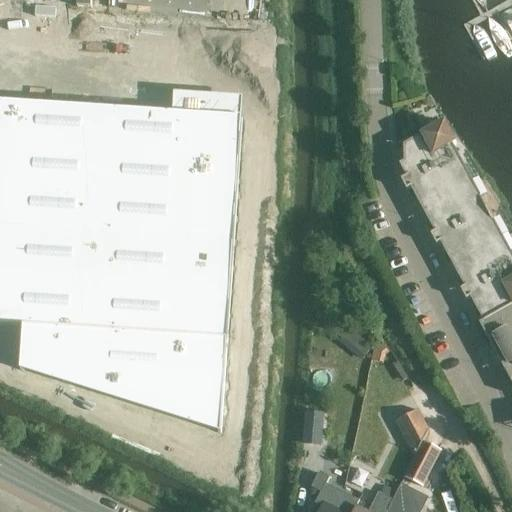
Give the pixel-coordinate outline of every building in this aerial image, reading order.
[(0,103),(0,325),(23,327),(20,372),(24,373),(25,369),(219,430),(218,434),(222,435),(243,120),(0,103)] [(472,185),(452,148),(457,145),(445,125),(422,138),(405,148),(405,164),(401,167),(407,178),(401,182),(407,192),(412,189),(424,212),(472,185)] [(502,240),(472,185),(424,212),(436,234),(431,236),(437,247),(441,244),(453,266),(502,240)] [(511,308),(511,258),(502,240),(453,266),(465,289),(461,291),(466,301),(471,299),(484,323),(479,325),(480,327),(511,308)] [(271,326),(267,326),(268,307),(257,307),(256,326),(242,325),(240,362),(274,364),(275,353),(270,353),(271,326)] [(511,308),(480,327),(493,351),(488,354),(497,369),(502,366),(511,385),(511,308)] [(375,349),(371,362),(384,365),(386,358),(390,355),(381,344),(375,349)] [(396,423),(414,458),(423,443),(429,432),(418,411),(403,419),(396,423)] [(324,414),(305,413),(303,447),(322,448),(324,414)] [(422,488),(431,470),(440,453),(423,443),(414,458),(404,479),(422,488)] [(320,511),(354,511),(356,507),(359,502),(326,486),(329,480),(319,475),(311,489),(321,494),(315,505),(322,508),(320,511)] [(388,511),(402,485),(391,480),(382,496),(379,494),(370,511),(365,511),(356,507),(354,511),(388,511)] [(423,511),(429,499),(402,485),(388,511),(423,511)]
